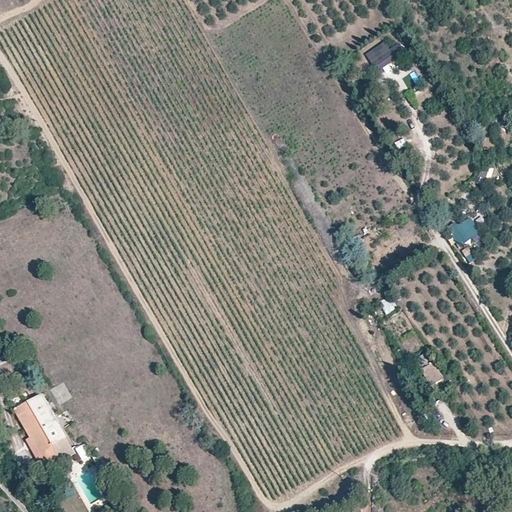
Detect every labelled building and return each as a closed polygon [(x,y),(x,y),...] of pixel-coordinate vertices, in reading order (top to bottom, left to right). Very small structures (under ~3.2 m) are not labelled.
[(388,65),(405,54),(399,45),(389,51),(384,44),(367,56),(377,72),(383,69),(388,65)] [(391,70),(388,65),(383,69),(386,73),(391,70)] [(511,125),(506,118),(497,125),(501,131),(503,130),(511,125)] [(508,137),(503,130),(501,131),(495,135),(500,143),(508,137)] [(407,146),(404,139),(395,143),(398,150),(407,146)] [(490,168),(490,167),(483,165),(480,177),(486,179),(486,178),(490,168)] [(491,180),(494,170),(490,168),(486,178),(491,180)] [(480,234),(470,219),(457,227),(455,224),(448,229),(460,247),(480,234)] [(364,245),(361,238),(359,235),(349,240),(350,243),(349,243),(349,244),(346,246),(349,252),(364,245)] [(472,254),(468,248),(462,252),(466,258),(472,254)] [(396,305),(393,297),(379,302),(383,309),(396,305)] [(406,362),(400,350),(395,352),(401,364),(406,362)] [(430,365),(423,354),(415,359),(421,370),(430,365)] [(442,380),(432,363),(430,365),(421,370),(430,387),(442,380)] [(73,450),(41,395),(15,410),(31,438),(46,464),(65,454),(73,450)] [(46,464),(31,438),(25,441),(40,467),(46,464)] [(92,455),(85,444),(75,447),(83,460),(92,455)] [(75,454),(73,450),(65,454),(67,459),(75,454)]
